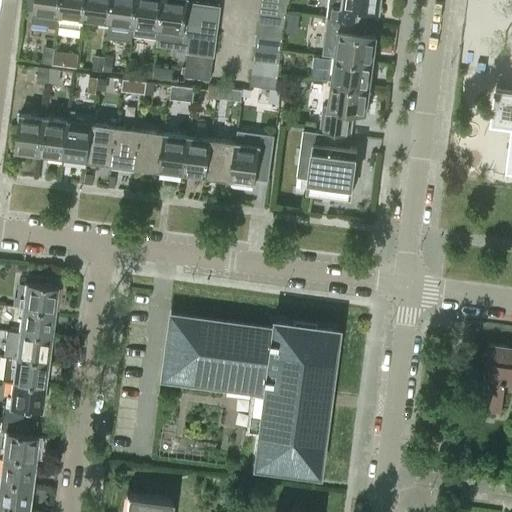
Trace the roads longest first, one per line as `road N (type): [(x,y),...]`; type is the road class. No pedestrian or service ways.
road 1 (residential): [(407,284),(102,242)]
road 2 (residential): [(407,284),(438,0)]
road 3 (residential): [(67,511),(102,242)]
road 4 (residential): [(385,472),(407,284)]
road 5 (residential): [(385,472),(511,489)]
